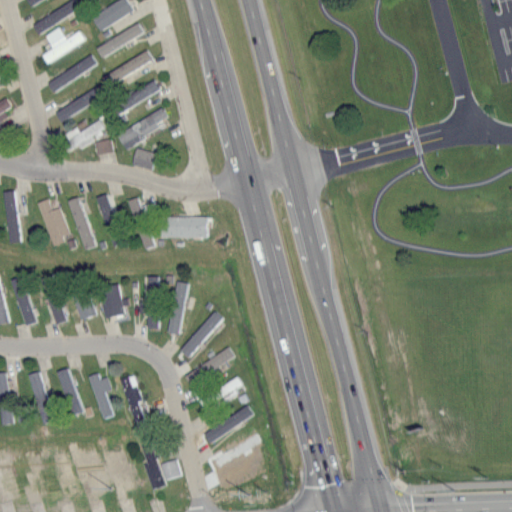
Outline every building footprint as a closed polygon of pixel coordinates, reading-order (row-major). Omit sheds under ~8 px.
[(31,26),(72,0),(74,0),(80,8),(37,36),(31,26)] [(101,28),(93,15),(117,0),(128,0),(133,8),(101,28)] [(115,57),(105,40),(132,23),(143,39),(115,57)] [(44,54),(82,28),(88,36),(49,62),(44,54)] [(112,85),(105,75),(148,48),(155,58),(112,85)] [(49,84),(86,59),(92,68),(55,93),(49,84)] [(117,113),(111,102),(157,77),(162,87),(117,113)] [(53,111),(59,120),(100,95),(94,85),(53,111)] [(0,100),(9,95),(15,104),(0,114),(0,100)] [(124,141),(119,132),(163,106),(169,116),(124,141)] [(62,142),(99,119),(105,128),(68,151),(62,142)] [(96,153),(112,150),(109,137),(93,140),(96,153)] [(131,163),(151,166),(153,150),(133,147),(131,163)] [(4,192),(16,190),(22,231),(10,233),(4,192)] [(98,195),(110,191),(126,234),(114,239),(98,195)] [(68,197),(79,193),(98,245),(88,249),(68,197)] [(127,199),(142,194),(160,244),(146,249),(127,199)] [(40,201),(59,196),(72,240),(54,246),(40,201)] [(163,217),(184,209),(197,240),(177,249),(163,217)] [(8,279),(25,323),(35,319),(18,275),(8,279)] [(143,277),(161,277),(160,323),(142,322),(143,277)] [(0,318),(0,278),(13,321),(2,325),(0,318)] [(169,330),(178,279),(189,281),(180,332),(169,330)] [(60,322),(45,284),(55,280),(70,319),(60,322)] [(108,319),(102,287),(122,282),(129,314),(108,319)] [(74,292),(88,287),(98,313),(83,319),(74,292)] [(222,317),(214,309),(178,347),(186,355),(222,317)] [(188,372),(231,345),(239,358),(195,384),(188,372)] [(59,369),(72,365),(87,407),(74,412),(59,369)] [(0,398),(0,371),(7,370),(17,422),(5,424),(0,398)] [(31,374),(41,371),(54,420),(43,423),(31,374)] [(90,377),(100,374),(115,415),(104,419),(90,377)] [(201,397),(240,374),(247,386),(208,409),(201,397)] [(119,380),(132,375),(149,417),(137,421),(119,380)] [(229,427),(252,412),(246,403),(223,418),(229,427)] [(167,483),(155,486),(142,445),(153,441),(167,483)] [(228,452),(235,467),(259,457),(253,442),(228,452)] [(75,492),(65,448),(54,450),(64,494),(75,492)] [(159,462),(163,478),(180,474),(176,457),(159,462)]
